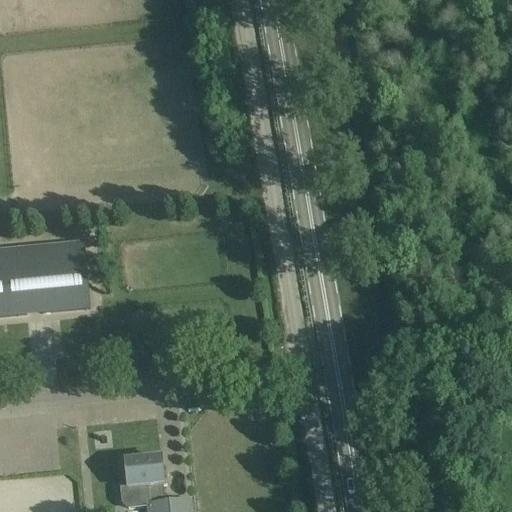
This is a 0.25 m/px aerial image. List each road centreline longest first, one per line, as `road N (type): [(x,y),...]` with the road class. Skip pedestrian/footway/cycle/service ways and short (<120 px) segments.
road 1 (primary): [(360,511),(269,0)]
road 2 (unclassified): [(241,0),(328,511)]
